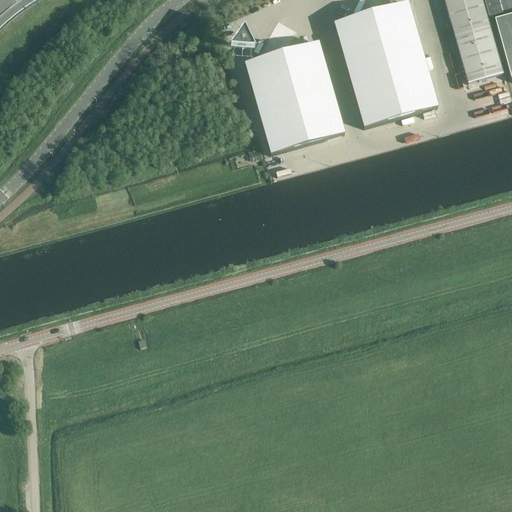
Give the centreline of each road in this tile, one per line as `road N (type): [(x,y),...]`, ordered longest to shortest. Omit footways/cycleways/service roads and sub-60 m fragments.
road 1 (tertiary): [(25,343),(511,208)]
road 2 (secondary): [(0,201),(181,0)]
road 3 (tertiary): [(34,511),(25,343)]
